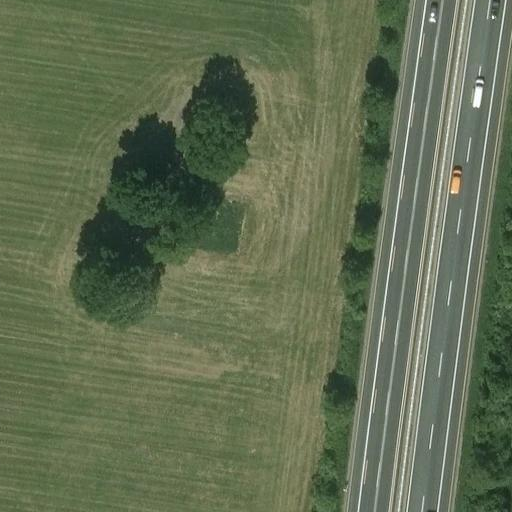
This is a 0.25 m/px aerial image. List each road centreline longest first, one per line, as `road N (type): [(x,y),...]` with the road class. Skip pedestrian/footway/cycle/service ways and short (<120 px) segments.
road 1 (motorway): [(445,0),(378,511)]
road 2 (motorway): [(427,511),(493,0)]
